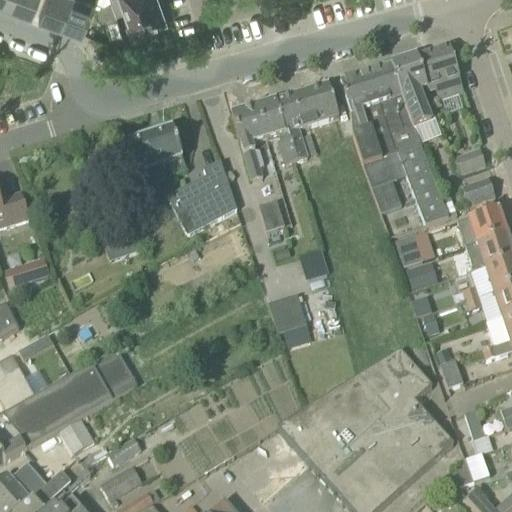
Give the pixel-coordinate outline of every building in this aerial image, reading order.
[(11,0),(9,6),(31,14),(36,0),(11,0)] [(44,0),(38,17),(60,25),(69,0),(44,0)] [(93,0),(69,0),(60,25),(81,33),(93,0)] [(110,0),(109,0),(101,3),(96,17),(108,21),(117,19),(115,14),(110,0)] [(161,19),(163,18),(157,0),(110,0),(115,14),(127,10),(133,29),(146,24),(147,26),(148,28),(149,28),(150,29),(151,30),(153,30),(155,30),(157,29),(158,29),(159,28),(160,27),(161,26),(161,25),(162,23),(162,21),(161,19)] [(442,104),(463,97),(459,84),(449,51),(416,62),(427,94),(437,91),(442,104)] [(427,94),(416,62),(391,70),(401,102),(403,102),(414,134),(431,128),(421,96),(427,94)] [(340,86),(351,119),(357,138),(352,139),(380,219),(402,211),(393,187),(396,186),(387,163),(398,159),(425,231),(448,223),(447,220),(443,210),(440,203),(414,134),(403,102),(401,102),(391,70),(340,86)] [(338,122),(328,90),(292,101),(302,133),(338,122)] [(302,133),(292,101),(275,106),(294,167),(306,163),(297,135),(302,133)] [(284,170),(294,167),(275,106),(253,113),(257,128),(261,127),(266,144),(278,141),(280,147),(277,148),(284,170)] [(252,149),(260,146),(266,144),(261,127),(257,128),(253,113),(231,120),(251,186),(262,182),(260,173),(263,170),(259,156),(255,156),(252,149)] [(121,181),(133,222),(166,212),(158,189),(165,187),(160,172),(167,169),(171,180),(186,175),(179,155),(183,153),(178,139),(174,138),(172,134),(123,150),(132,178),(121,181)] [(480,156),(455,164),(460,179),(484,171),(480,156)] [(221,168),(203,174),(206,182),(203,184),(211,199),(208,200),(220,224),(237,215),(221,168)] [(188,242),(220,224),(208,200),(211,199),(203,184),(167,202),(188,242)] [(468,212),(495,203),(488,184),(462,193),(468,212)] [(0,233),(28,225),(21,200),(0,205),(0,233)] [(449,200),(440,203),(443,210),(451,207),(449,200)] [(277,207),(259,212),(267,238),(285,233),(277,207)] [(443,210),(447,220),(455,217),(451,207),(443,210)] [(507,239),(498,213),(468,223),(473,237),(462,241),(465,253),(507,239)] [(130,227),(116,231),(122,245),(134,241),(135,241),(130,227)] [(123,247),(122,245),(116,231),(99,237),(105,255),(123,247)] [(472,277),(485,273),(511,264),(511,254),(507,239),(465,253),(472,277)] [(123,247),(105,255),(108,267),(140,257),(135,241),(134,241),(122,245),(123,247)] [(422,267),(414,241),(395,247),(403,273),(422,267)] [(277,265),(290,261),(288,253),(275,257),(277,265)] [(306,284),(328,279),(322,254),(300,260),(306,284)] [(49,282),(44,264),(27,269),(33,287),(49,282)] [(511,264),(485,273),(493,298),(511,291),(511,264)] [(293,292),(299,292),(298,279),(301,279),(301,265),(276,266),(277,277),(292,276),(293,292)] [(405,277),(411,298),(437,289),(431,268),(405,277)] [(511,291),(493,298),(501,323),(511,318),(511,291)] [(474,293),(463,297),(462,297),(466,307),(478,303),(475,293),(474,293)] [(277,340),(306,331),(297,301),(268,310),(277,340)] [(416,324),(431,319),(426,303),(411,308),(416,324)] [(478,303),(466,307),(469,317),(482,313),(478,303)] [(0,343),(18,333),(4,309),(0,310),(0,343)] [(511,346),(511,318),(501,323),(493,325),(486,327),(494,352),(511,346)] [(439,338),(434,320),(422,324),(428,342),(439,338)] [(48,341),(40,345),(45,354),(53,350),(48,341)] [(33,349),(38,358),(45,354),(40,345),(33,349)] [(511,357),(511,346),(494,352),(482,356),(485,367),(511,357)] [(26,353),(31,362),(38,358),(33,349),(26,353)] [(429,369),(423,350),(412,354),(418,372),(429,369)] [(18,357),(24,366),(31,362),(26,353),(18,357)] [(117,354),(30,405),(0,421),(0,467),(4,464),(5,466),(14,461),(138,390),(117,354)] [(441,371),(451,367),(447,354),(436,358),(441,371)] [(400,357),(355,385),(277,433),(346,511),(382,511),(453,450),(415,407),(432,392),(400,357)] [(36,401),(12,360),(0,367),(0,410),(5,419),(36,401)] [(451,367),(441,371),(440,372),(448,394),(463,389),(455,366),(451,367)] [(511,411),(500,415),(503,425),(504,425),(511,422),(511,411)] [(470,437),(482,433),(476,415),(464,419),(470,437)] [(72,461),(94,449),(81,426),(59,439),(72,461)] [(485,442),(482,433),(470,437),(473,446),(485,442)] [(113,472),(141,456),(134,443),(106,459),(113,472)] [(90,481),(83,473),(106,460),(101,452),(77,466),(78,467),(55,487),(43,498),(32,507),(26,511),(47,511),(63,498),(66,503),(90,481)] [(465,466),(469,477),(484,472),(480,461),(465,466)] [(457,493),(474,488),(472,486),(469,477),(465,466),(446,481),(457,493)] [(26,511),(32,507),(21,495),(38,480),(27,468),(11,483),(7,479),(0,485),(0,511),(26,511)] [(143,490),(132,471),(99,491),(110,509),(143,490)] [(491,511),(475,495),(466,503),(472,511),(507,511),(503,507),(497,511),(491,511)] [(121,511),(148,511),(151,510),(153,509),(146,497),(121,511)]
